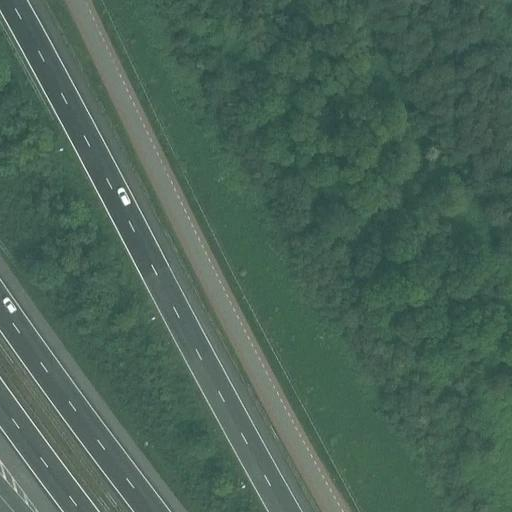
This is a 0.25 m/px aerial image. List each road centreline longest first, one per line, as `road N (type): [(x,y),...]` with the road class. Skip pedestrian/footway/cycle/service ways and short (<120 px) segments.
road 1 (motorway): [(286,511),(11,0)]
road 2 (unclassified): [(333,511),(239,342),(75,0)]
road 3 (motorway): [(151,511),(0,303)]
road 4 (motorway): [(0,402),(81,511)]
